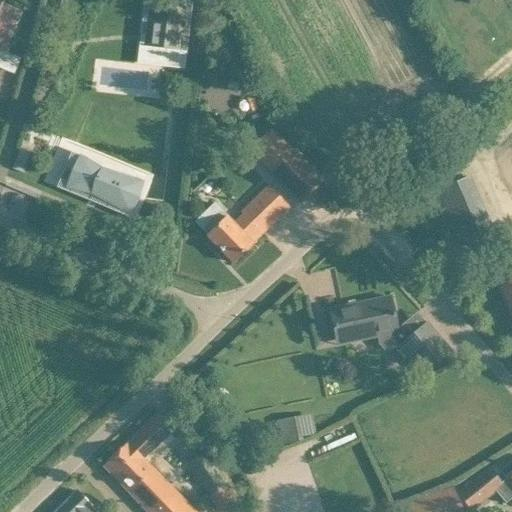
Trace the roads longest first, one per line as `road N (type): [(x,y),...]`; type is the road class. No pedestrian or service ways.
road 1 (unclassified): [(223,312),(346,211),(369,216),(511,384)]
road 2 (unclassified): [(19,511),(223,312)]
road 3 (unclassified): [(0,216),(223,312)]
